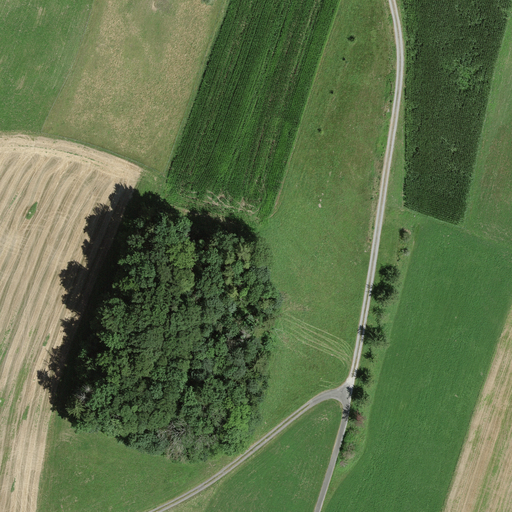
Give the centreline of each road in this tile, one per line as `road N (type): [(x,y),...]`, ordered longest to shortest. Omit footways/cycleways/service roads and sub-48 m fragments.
road 1 (track): [(391,0),(400,85),(346,413),(316,511)]
road 2 (track): [(161,511),(319,398),(347,394)]
